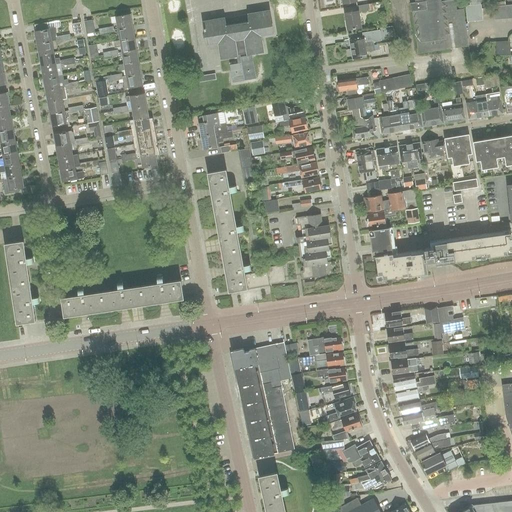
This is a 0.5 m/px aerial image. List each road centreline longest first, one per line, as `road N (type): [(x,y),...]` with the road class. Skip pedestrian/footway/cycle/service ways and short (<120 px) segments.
road 1 (residential): [(435,511),(373,399),(357,301)]
road 2 (tertiary): [(0,356),(208,325)]
road 3 (residential): [(42,194),(8,0)]
road 4 (residential): [(250,511),(208,325)]
road 5 (residential): [(511,117),(334,150)]
road 6 (residential): [(179,174),(149,0)]
road 7 (tertiary): [(357,301),(511,278)]
road 8 (residential): [(208,325),(179,174)]
road 9 (residential): [(334,150),(357,301)]
road 10 (residential): [(307,0),(334,150)]
road 11 (tertiary): [(208,325),(357,301)]
road 12 (residential): [(42,194),(179,174)]
